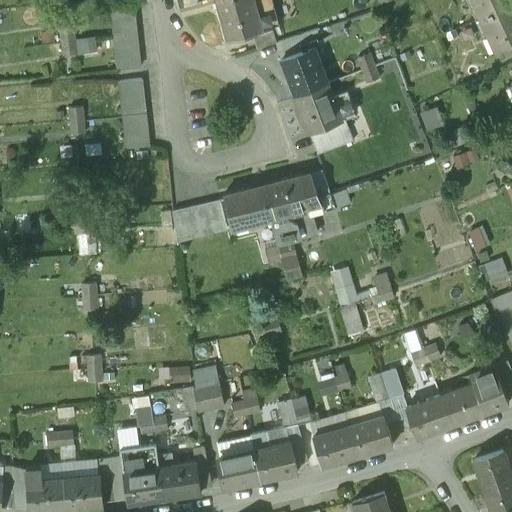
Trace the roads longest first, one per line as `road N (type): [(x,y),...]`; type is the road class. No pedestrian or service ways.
road 1 (residential): [(167,41),(182,151),(202,161),(255,148),(264,124),(242,76),(196,52)]
road 2 (residential): [(202,511),(427,455)]
